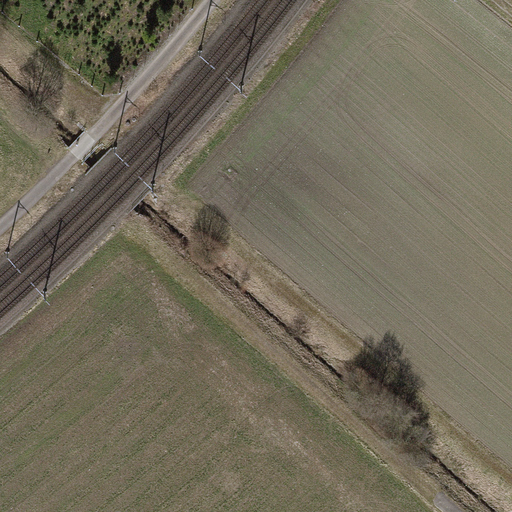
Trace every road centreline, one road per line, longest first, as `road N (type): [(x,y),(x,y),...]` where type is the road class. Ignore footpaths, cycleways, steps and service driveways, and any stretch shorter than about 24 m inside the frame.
road 1 (track): [(453,511),(133,227)]
road 2 (track): [(216,0),(92,142),(0,230)]
